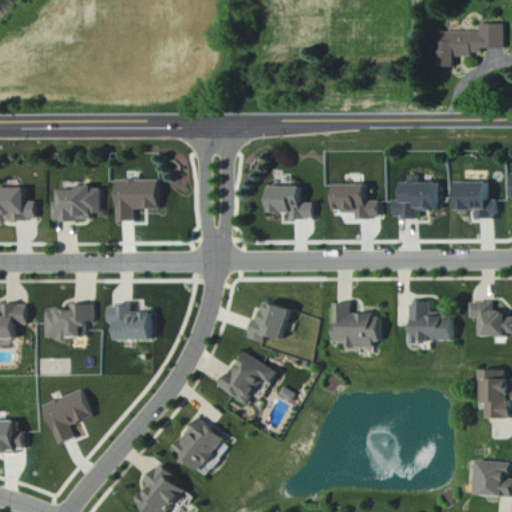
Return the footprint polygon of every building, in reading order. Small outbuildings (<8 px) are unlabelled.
[(443,33),(443,69),(459,70),(459,56),(486,56),(486,49),(509,49),(509,25),(484,25),(484,33),(443,33)] [(122,181),(123,223),(140,222),(140,210),(165,210),(164,181),(122,181)] [(492,183),(463,183),(463,212),(481,212),(481,219),(501,219),(500,202),(492,202),(492,183)] [(406,184),(406,202),(398,202),(398,219),(421,219),(421,212),(442,212),(442,184),(406,184)] [(371,185),(340,186),(341,213),(360,213),(360,220),(383,219),(383,202),(371,202),(371,185)] [(273,188),(274,215),(293,214),(294,221),(318,220),(317,203),(306,204),(306,187),(273,188)] [(106,188),(83,188),(83,191),(65,191),(65,203),(58,203),(59,222),(97,221),(97,214),(106,214),(106,188)] [(42,221),(42,202),(33,202),(32,189),(1,189),(1,222),(42,221)] [(297,311),(271,302),(264,321),(259,319),(253,339),(268,344),(271,336),(287,341),(297,311)] [(434,313),(434,303),(418,302),(417,334),(413,334),(413,343),(456,344),(457,320),(450,319),(450,314),(434,313)] [(481,337),(511,337),(511,317),(511,318),(511,312),(497,312),(497,303),(474,303),(474,320),(481,320),(481,337)] [(337,343),(349,343),(349,347),(383,347),(383,314),(355,314),(355,304),(337,304),(337,343)] [(0,340),(22,340),(22,325),(33,325),(33,305),(7,305),(7,313),(0,313),(0,340)] [(51,339),(63,339),(63,343),(76,343),(76,339),(88,339),(88,324),(100,324),(99,306),(76,306),(76,311),(50,311),(51,339)] [(122,341),(158,341),(159,314),(137,313),(137,307),(114,307),(114,323),(123,324),(122,341)] [(253,405),(262,391),(268,395),(282,372),(249,352),(227,389),(253,405)] [(484,405),(491,405),(491,420),(511,419),(511,371),(484,371),(484,405)] [(64,446),(81,439),(77,427),(99,419),(89,391),(49,406),(64,446)] [(231,439),(203,419),(179,453),(207,473),(231,439)] [(0,452),(30,453),(30,434),(22,433),(22,422),(0,421),(0,452)] [(479,497),(510,498),(510,497),(511,496),(511,463),(481,462),(479,497)] [(150,511),(173,511),(191,493),(176,479),(179,476),(167,464),(150,483),(154,486),(140,502),(150,511)]
